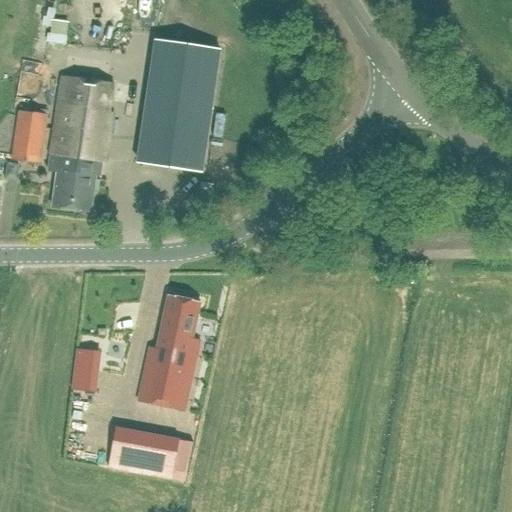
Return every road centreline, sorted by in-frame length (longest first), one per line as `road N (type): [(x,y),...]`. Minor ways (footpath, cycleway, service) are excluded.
road 1 (tertiary): [(0,255),(188,252),(229,238),(408,88)]
road 2 (track): [(270,0),(365,126)]
road 3 (tertiary): [(511,174),(408,88)]
